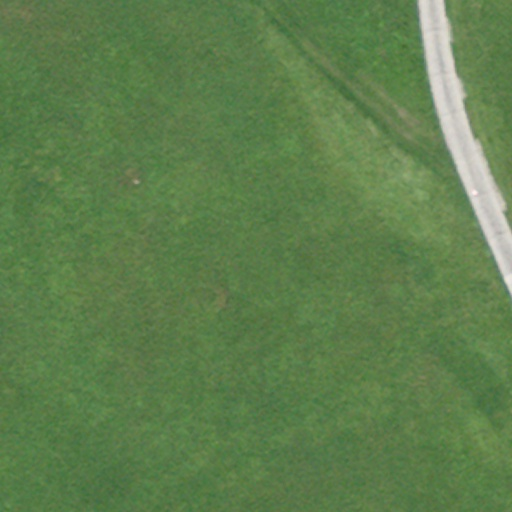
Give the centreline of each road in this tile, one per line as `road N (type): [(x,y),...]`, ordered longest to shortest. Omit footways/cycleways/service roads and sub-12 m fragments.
road 1 (unclassified): [(511,270),(461,151),(433,0)]
road 2 (track): [(287,0),(366,103),(461,151)]
